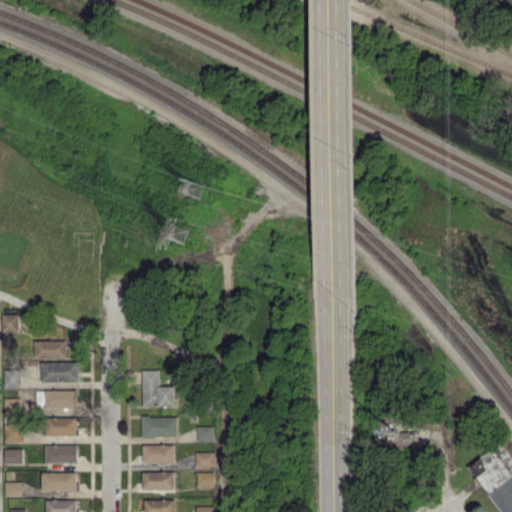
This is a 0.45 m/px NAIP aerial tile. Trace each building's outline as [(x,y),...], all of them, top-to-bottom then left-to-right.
[(19,331),(18,313),(2,314),(2,331),(19,331)] [(66,339),(35,339),(35,357),(66,357),(66,339)] [(78,380),(78,360),(40,361),(41,381),(78,380)] [(4,369),(5,386),(20,386),(20,368),(4,369)] [(158,369),(141,369),(142,405),(173,405),(173,385),(159,385),(158,369)] [(45,407),(77,406),(77,389),(36,390),(36,402),(44,402),(45,407)] [(20,409),(19,397),(4,397),(4,410),(20,409)] [(176,415),(141,416),(141,436),(176,435),(176,415)] [(76,416),(45,417),(46,435),(76,434),(76,416)] [(4,441),(23,440),(22,423),(4,423),(4,441)] [(196,440),(212,440),(212,425),(196,425),(196,440)] [(511,511),(511,453),(502,440),(468,464),(502,511),(511,511)] [(45,462),(77,461),(77,443),(45,444),(45,462)] [(142,462),(174,461),(173,443),(142,444),(142,462)] [(4,463),(22,462),(22,447),(4,448),(4,463)] [(214,467),(214,451),(194,451),(194,467),(214,467)] [(142,489),(173,488),(173,470),(141,471),(142,489)] [(41,471),(41,489),(76,490),(76,471),(41,471)] [(196,486),(213,485),(213,471),(196,471),(196,486)] [(22,495),(22,480),(4,481),(5,495),(22,495)] [(76,511),(76,498),(45,499),(45,511),(76,511)] [(173,511),(173,498),(143,499),(143,511),(173,511)]
